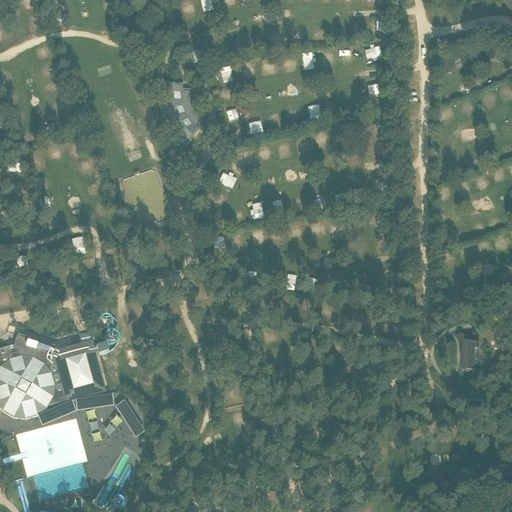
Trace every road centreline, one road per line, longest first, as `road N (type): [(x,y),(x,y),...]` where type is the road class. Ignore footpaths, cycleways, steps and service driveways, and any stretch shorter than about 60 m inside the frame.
road 1 (unknown): [(285,474),(246,317),(420,327)]
road 2 (unknown): [(171,277),(201,362),(203,407),(195,425),(107,511)]
road 3 (unknown): [(111,294),(102,243),(89,230),(65,230),(0,253)]
